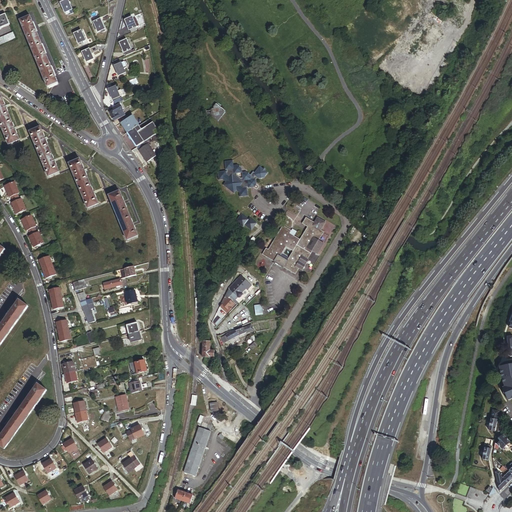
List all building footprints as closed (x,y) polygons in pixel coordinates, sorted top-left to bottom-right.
[(67,0),(66,0),(58,0),(64,14),(65,15),(68,14),(68,13),(71,11),(67,2),(69,1),(68,0),(67,0)] [(458,14),(459,12),(449,5),(448,7),(458,14)] [(446,20),(456,28),(463,20),(452,13),(446,20)] [(0,29),(9,26),(4,16),(2,16),(0,17),(0,29)] [(46,88),(57,84),(29,17),(19,21),(46,88)] [(130,32),(137,29),(134,23),(133,20),(129,21),(128,19),(126,21),(126,22),(125,23),(129,32),(130,32)] [(100,33),(104,32),(99,20),(92,23),(96,33),(100,31),(100,33)] [(426,45),(432,50),(442,36),(432,28),(421,42),(426,45)] [(83,39),(85,38),(82,32),(81,33),(80,32),(73,35),(77,45),(78,44),(78,46),(81,45),(82,47),(87,45),(86,41),(85,41),(83,39)] [(135,50),(131,51),(127,42),(123,43),(123,41),(119,42),(120,44),(119,45),(125,56),(136,52),(135,50)] [(428,54),(432,50),(426,45),(423,50),(428,54)] [(89,62),(92,60),(88,50),(81,53),(86,65),(89,63),(89,62)] [(118,77),(125,74),(122,68),(121,64),(117,66),(116,65),(114,66),(115,67),(114,67),(118,77)] [(112,100),(119,97),(117,92),(115,87),(112,89),(111,87),(107,89),(112,100)] [(0,128),(7,145),(18,141),(12,127),(3,106),(0,98),(0,128)] [(73,116),(77,113),(71,105),(67,108),(73,116)] [(116,114),(122,111),(119,105),(112,109),(113,111),(115,115),(116,114)] [(211,116),(218,122),(226,114),(226,112),(218,105),(217,105),(214,108),(215,109),(213,109),(211,111),(207,110),(207,113),(206,113),(206,115),(206,116),(211,116)] [(114,123),(119,120),(116,114),(115,115),(113,111),(109,114),(114,123)] [(116,114),(119,120),(125,116),(122,111),(116,114)] [(126,134),(138,126),(131,117),(120,125),(126,134)] [(135,148),(142,144),(158,133),(151,123),(141,131),(138,126),(126,134),(135,148)] [(47,176),(57,172),(52,160),(43,139),(38,129),(28,133),(47,176)] [(145,163),(154,157),(146,145),(144,146),(142,144),(135,148),(145,163)] [(258,180),(257,179),(257,176),(260,179),(265,179),(269,174),(266,171),(266,169),(264,169),(261,166),(256,172),(254,171),(251,174),(246,171),(244,174),(244,176),(240,177),(237,175),(237,172),(240,171),(242,171),(242,167),(238,164),(233,164),(233,160),(225,160),(225,166),(226,168),(226,170),(224,168),(217,169),(217,177),(221,177),(225,180),(224,185),(229,189),(235,188),(238,191),(238,196),(247,195),(247,188),(246,187),(246,185),(249,186),(250,187),(256,186),(258,184),(258,180)] [(86,209),(97,204),(92,193),(83,172),(78,161),(68,165),(86,209)] [(15,195),(17,194),(13,183),(3,187),(8,198),(10,197),(11,200),(16,198),(15,195)] [(126,241),(136,237),(118,193),(108,197),(126,241)] [(14,214),(23,211),(19,201),(18,201),(16,198),(11,200),(12,204),(10,204),(14,214)] [(255,225),(258,222),(251,217),(250,218),(243,212),(237,219),(244,225),(245,223),(250,228),(253,224),(255,225)] [(32,228),(34,227),(29,217),(20,221),(25,231),(27,230),(28,233),(34,231),(32,228)] [(282,270),(283,268),(294,275),(298,270),(301,272),(308,261),(306,260),(311,251),(315,254),(318,250),(322,244),(317,241),(323,232),(320,230),(325,222),(316,217),(313,222),(305,217),(301,223),(306,226),(298,239),(290,234),(291,231),(284,226),(268,250),(266,249),(262,255),(273,262),(272,263),(282,270)] [(32,247),(41,243),(37,233),(35,234),(34,231),(28,233),(29,236),(27,237),(32,247)] [(40,270),(50,266),(46,256),(36,260),(40,270)] [(43,279),(53,275),(50,266),(40,270),(43,279)] [(121,279),(135,275),(133,267),(119,271),(121,279)] [(238,298),(241,295),(241,294),(244,290),(246,291),(250,286),(240,276),(228,289),(224,297),(228,299),(229,298),(233,301),(236,298),(238,298)] [(104,290),(116,287),(119,286),(122,286),(120,279),(102,284),(104,290)] [(73,292),(83,289),(81,280),(71,283),(73,292)] [(50,300),(59,298),(56,289),(47,291),(50,300)] [(127,306),(137,304),(134,292),(124,294),(127,306)] [(84,301),(81,293),(75,295),(78,303),(84,301)] [(230,308),(233,305),(228,299),(224,297),(220,305),(219,308),(226,314),(231,309),(230,308)] [(52,310),(61,307),(59,298),(50,300),(51,306),(52,310)] [(115,312),(113,307),(110,308),(107,299),(105,299),(109,313),(115,312)] [(0,329),(0,348),(29,308),(20,301),(0,329)] [(86,324),(93,322),(86,305),(85,305),(85,304),(79,307),(86,324)] [(263,315),(262,305),(255,306),(256,316),(263,315)] [(215,326),(220,322),(217,318),(212,323),(215,326)] [(56,332),(66,330),(64,321),(54,324),(56,332)] [(128,335),(138,332),(136,324),(126,327),(128,335)] [(239,337),(253,331),(251,325),(220,340),(221,342),(223,344),(239,337)] [(58,342),(68,340),(66,330),(56,332),(58,342)] [(130,343),(140,341),(138,332),(128,335),(130,343)] [(88,346),(93,344),(90,333),(84,335),(88,346)] [(215,349),(211,349),(211,341),(204,340),(204,356),(212,357),(212,355),(214,356),(215,349)] [(132,375),(146,372),(144,361),(129,364),(132,375)] [(62,374),(73,371),(70,362),(60,365),(62,374)] [(511,366),(500,369),(502,381),(505,389),(503,389),(508,402),(511,400),(511,366)] [(65,383),(75,381),(73,371),(62,374),(65,383)] [(37,384),(0,435),(0,446),(4,449),(46,391),(37,384)] [(131,397),(141,394),(138,384),(128,386),(131,397)] [(120,417),(130,414),(126,399),(115,402),(120,417)] [(74,413),(85,410),(83,401),(72,403),(74,413)] [(77,422),(87,420),(85,410),(74,413),(77,422)] [(496,428),(497,422),(491,421),(488,431),(495,432),(496,428)] [(135,439),(143,434),(139,425),(130,429),(135,439)] [(184,472),(195,476),(211,432),(200,428),(184,472)] [(510,443),(509,442),(504,436),(503,436),(498,440),(500,442),(497,444),(500,447),(503,450),(510,443)] [(103,452),(111,447),(105,438),(97,443),(103,452)] [(69,452),(77,448),(71,439),(63,444),(64,444),(60,446),(64,452),(67,450),(69,452)] [(483,460),(489,462),(492,447),(486,446),(483,460)] [(138,463),(133,455),(121,463),(127,471),(135,466),(135,465),(138,463)] [(502,472),(505,469),(493,458),(493,459),(494,465),(502,472)] [(42,464),(48,473),(56,467),(50,459),(42,464)] [(89,473),(97,468),(91,460),(84,464),(89,473)] [(20,485),(29,480),(23,471),(15,477),(20,485)] [(508,485),(511,481),(511,474),(509,472),(503,479),(508,485)] [(500,493),(508,485),(503,479),(501,476),(497,478),(500,493)] [(104,486),(110,495),(118,490),(112,481),(104,486)] [(78,499),(86,494),(80,485),(72,490),(78,499)] [(42,505),(50,499),(45,490),(36,496),(42,505)] [(172,499),(187,504),(189,496),(175,491),(172,499)] [(11,507),(19,502),(14,494),(6,498),(11,507)]
